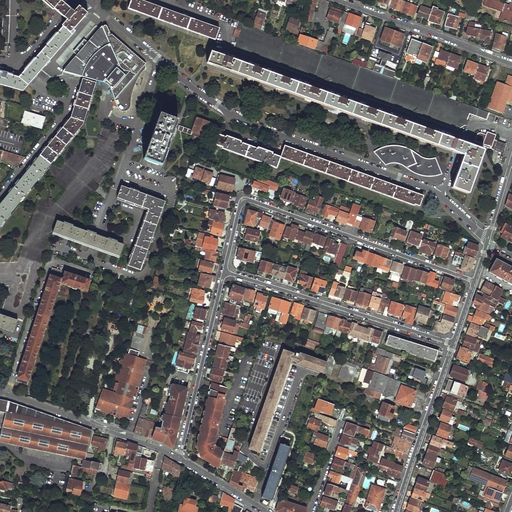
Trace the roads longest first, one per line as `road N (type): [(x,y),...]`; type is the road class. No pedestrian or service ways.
road 1 (residential): [(155,0),(219,22),(230,53),(462,135),(480,125),(511,134)]
road 2 (residential): [(487,241),(434,191),(233,116),(161,62)]
road 3 (residential): [(224,272),(239,208),(252,201),(474,280)]
road 4 (residential): [(453,343),(224,272)]
road 5 (residential): [(119,175),(87,259),(140,274),(170,197)]
road 6 (residential): [(178,457),(224,272)]
road 7 (residential): [(178,457),(0,393)]
road 8 (residential): [(336,0),(511,64)]
road 9 (residential): [(325,356),(279,348),(245,447),(266,469)]
road 10 (tertiary): [(453,343),(395,511)]
road 11 (residential): [(0,196),(65,117),(0,97)]
road 12 (residential): [(161,62),(119,175)]
